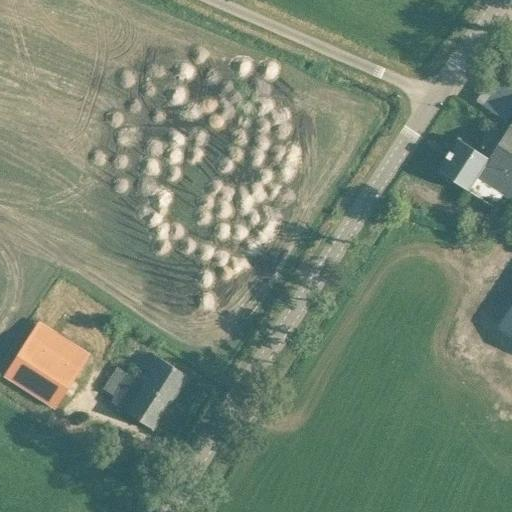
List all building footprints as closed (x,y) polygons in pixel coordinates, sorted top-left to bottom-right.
[(437,171),(473,194),(482,180),(511,199),(511,120),(488,158),(458,139),(437,171)] [(97,341),(109,319),(94,311),(82,333),(97,341)] [(511,311),(501,327),(511,334),(511,311)] [(30,335),(4,376),(55,408),(81,367),(30,335)] [(187,376),(171,365),(152,353),(135,379),(117,367),(103,388),(113,395),(109,401),(153,429),(187,376)]
